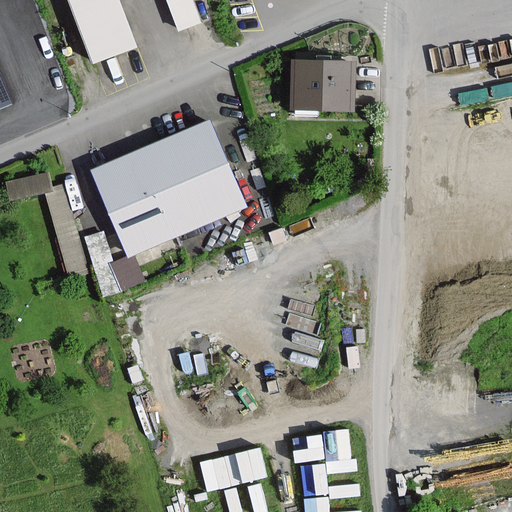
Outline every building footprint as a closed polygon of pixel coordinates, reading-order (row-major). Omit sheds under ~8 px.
[(78,0),(102,60),(142,45),(124,0),(78,0)] [(193,0),(167,0),(176,25),(199,17),(193,0)] [(352,108),(353,63),(296,62),(294,107),(352,108)] [(220,136),(213,121),(100,169),(120,217),(135,252),(248,204),(220,136)] [(47,186),(67,271),(86,267),(66,181),(52,184),(48,166),(6,176),(10,195),(47,186)] [(98,288),(142,281),(138,251),(111,255),(107,226),(89,229),(98,288)] [(291,432),(293,458),(352,452),(349,426),(291,432)] [(229,511),(241,511),(267,506),(261,477),(223,485),(229,511)] [(361,511),(360,480),(328,482),(329,511),(361,511)]
